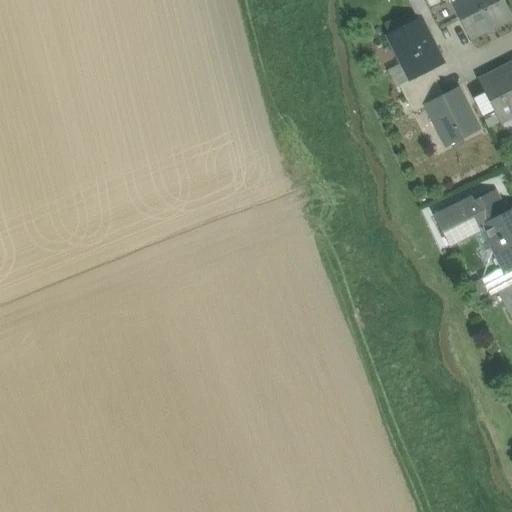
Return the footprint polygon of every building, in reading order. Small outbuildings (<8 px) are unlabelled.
[(423,0),(410,0),(420,19),(430,14),(423,0)] [(451,0),(423,0),(430,14),(437,26),(458,15),(451,2),(452,1),(451,0)] [(454,0),(452,1),(451,2),(458,15),(470,40),(511,19),(502,0),(454,0)] [(400,19),(385,27),(389,35),(405,27),(400,19)] [(389,35),(387,36),(410,81),(433,69),(443,64),(442,63),(420,19),(405,27),(389,35)] [(511,65),(481,82),(486,92),(497,115),(511,108),(511,109),(511,65)] [(433,69),(410,81),(399,86),(404,97),(435,81),(439,79),(433,69)] [(435,81),(404,97),(413,114),(428,106),(427,105),(444,97),(435,81)] [(444,97),(427,105),(428,106),(448,145),(476,130),(456,91),(444,97)] [(497,115),(486,92),(473,98),(485,122),(498,116),(497,115)] [(511,211),(505,215),(494,192),(473,203),(485,226),(484,226),(483,227),(483,226),(479,228),(478,227),(476,228),(476,229),(474,230),(475,233),(484,251),(493,247),(504,268),(505,269),(511,265),(511,211)] [(470,199),(436,217),(450,245),(475,233),(474,230),(476,229),(476,228),(478,227),(479,228),(483,226),(483,227),(484,226),(473,203),(472,203),(470,199)] [(511,265),(504,269),(504,268),(480,280),(489,298),(498,294),(498,293),(511,286),(511,265)] [(511,286),(498,293),(498,294),(511,320),(511,286)]
